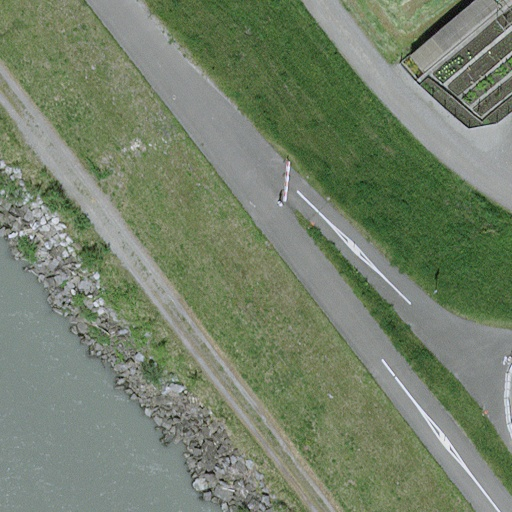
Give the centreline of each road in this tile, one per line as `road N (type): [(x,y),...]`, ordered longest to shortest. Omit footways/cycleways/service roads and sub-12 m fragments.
road 1 (track): [(321,511),(0,88)]
road 2 (track): [(334,0),(511,180)]
